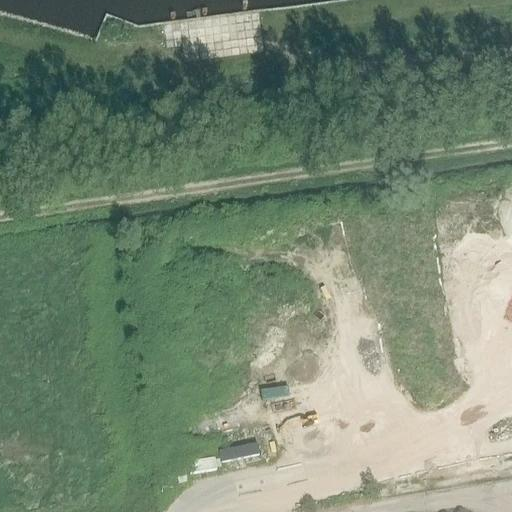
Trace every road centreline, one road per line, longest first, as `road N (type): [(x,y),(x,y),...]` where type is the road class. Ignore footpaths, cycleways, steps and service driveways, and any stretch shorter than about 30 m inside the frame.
road 1 (track): [(0,219),(511,142)]
road 2 (track): [(511,53),(379,68),(164,30)]
road 3 (track): [(233,511),(271,503),(511,398)]
